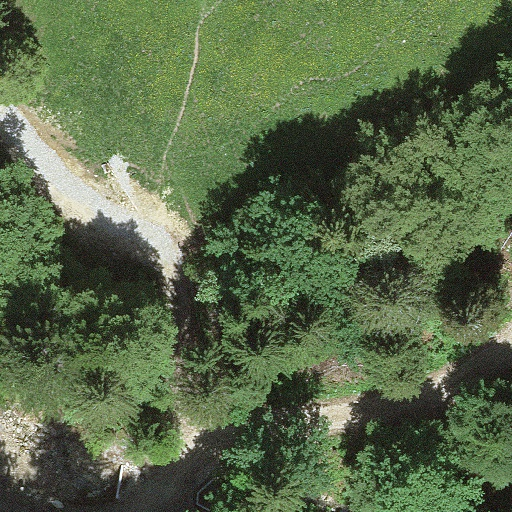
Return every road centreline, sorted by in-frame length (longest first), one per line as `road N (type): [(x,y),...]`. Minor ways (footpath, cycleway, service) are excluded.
road 1 (track): [(174,429),(364,414),(444,393),(511,351)]
road 2 (track): [(153,266),(168,317),(174,429),(170,489),(160,511)]
road 3 (track): [(0,114),(96,231),(153,266)]
